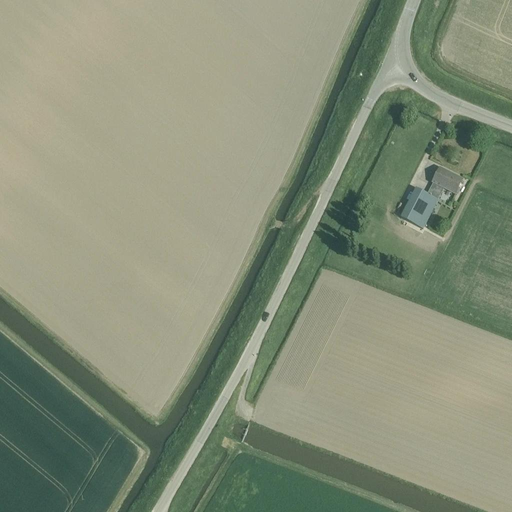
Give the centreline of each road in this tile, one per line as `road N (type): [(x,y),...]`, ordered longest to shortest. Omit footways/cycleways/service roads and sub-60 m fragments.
road 1 (unclassified): [(159,511),(370,100),(405,61)]
road 2 (tertiary): [(511,127),(434,97),(405,61)]
